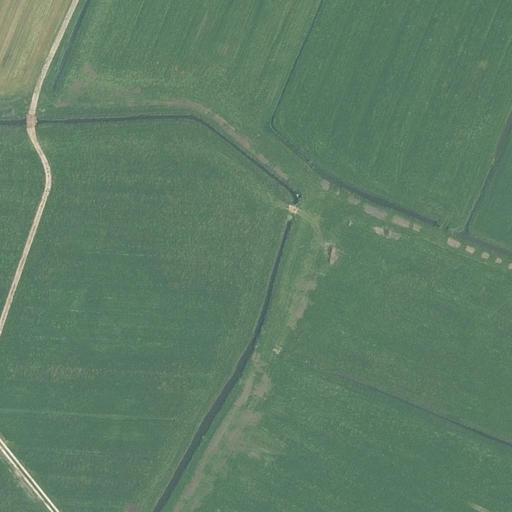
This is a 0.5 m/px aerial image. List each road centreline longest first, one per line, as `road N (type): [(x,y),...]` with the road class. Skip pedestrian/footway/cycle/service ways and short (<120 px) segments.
road 1 (track): [(310,197),(265,345),(170,511)]
road 2 (track): [(0,327),(49,181),(30,117)]
road 3 (track): [(77,0),(30,117)]
